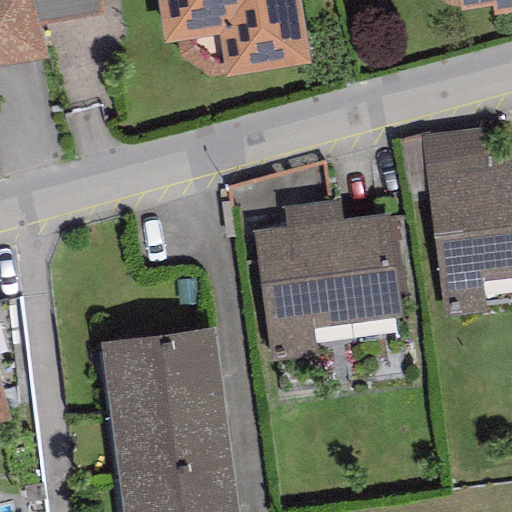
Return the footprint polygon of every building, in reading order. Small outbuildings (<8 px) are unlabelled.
[(0,0),(0,70),(48,63),(32,0),(0,0)] [(298,0),(155,0),(163,50),(176,48),(218,41),(224,79),(225,84),(310,71),(298,0)] [(458,10),(456,0),(433,0),(434,1),(442,7),(451,11),(458,10)] [(511,0),(456,0),(458,10),(460,19),(491,13),(492,24),(511,21),(511,0)] [(218,41),(176,48),(178,58),(208,79),(224,79),(218,41)] [(483,123),(418,130),(438,301),(511,292),(511,144),(486,148),(483,123)] [(286,221),(256,225),(270,353),(316,348),(313,321),(404,311),(392,204),(343,209),(342,195),(284,201),(286,221)] [(100,330),(111,406),(225,392),(215,313),(100,330)] [(111,406),(118,471),(232,457),(225,392),(111,406)] [(239,511),(232,457),(118,471),(123,511),(239,511)]
